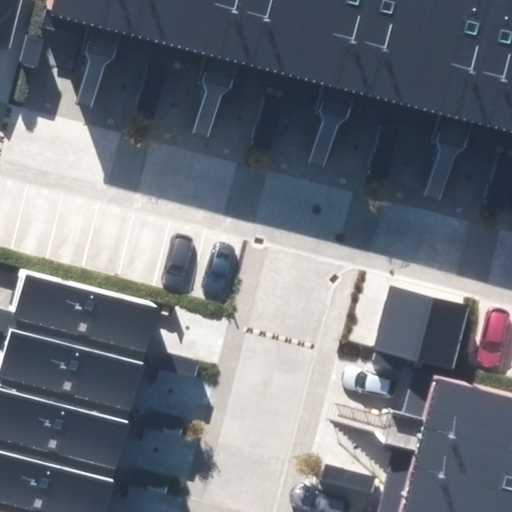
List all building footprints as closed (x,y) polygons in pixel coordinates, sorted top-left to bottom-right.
[(511,0),(60,0),(511,116),(511,0)] [(4,309),(139,344),(154,287),(19,253),(4,309)] [(371,334),(452,354),(467,293),(386,273),(371,334)] [(0,326),(0,368),(125,400),(139,344),(4,309),(0,326)] [(511,511),(511,379),(422,357),(382,511),(511,511)] [(0,428),(110,457),(125,400),(0,368),(0,428)] [(0,489),(89,511),(96,511),(110,457),(0,428),(0,489)] [(0,511),(89,511),(0,489),(0,511)]
